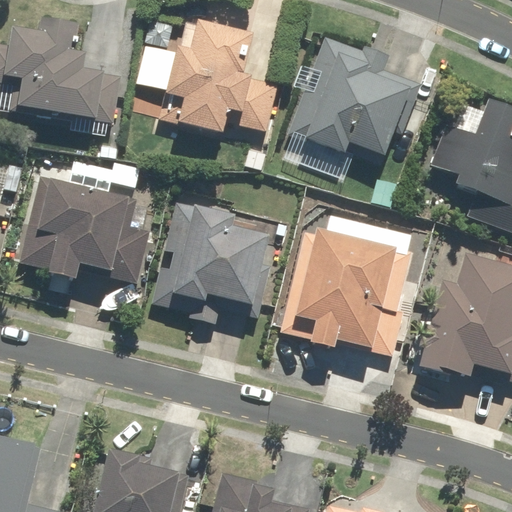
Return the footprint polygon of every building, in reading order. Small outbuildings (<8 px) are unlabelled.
[(0,85),(12,88),(8,113),(30,116),(31,113),(96,122),(103,74),(84,72),(86,57),(72,55),(77,25),(40,19),(38,33),(11,29),(8,46),(0,44),(0,85)] [(252,38),(185,23),(168,98),(182,101),(177,126),(222,136),(224,125),(267,134),(277,86),(251,81),(251,78),(243,76),(252,38)] [(363,53),(324,39),(288,137),(343,157),(347,147),(384,161),(394,136),(403,140),(423,87),(384,72),(389,57),(365,48),(363,53)] [(511,110),(487,101),(474,138),(445,128),(431,169),(459,179),(456,188),(476,194),(467,219),(511,235),(511,110)] [(275,153),(246,146),(239,175),(268,181),(275,153)] [(128,200),(39,179),(19,266),(47,272),(46,277),(76,283),(79,266),(111,274),(128,200)] [(232,217),(175,203),(163,253),(173,255),(169,272),(159,269),(150,306),(188,315),(187,321),(214,328),(219,311),(250,318),(270,238),(230,228),(232,217)] [(412,254),(315,231),(314,236),(305,234),(281,336),(310,343),(309,348),(333,354),(335,348),(393,362),(404,314),(397,312),(412,254)] [(511,267),(465,256),(457,286),(441,282),(430,328),(423,326),(412,371),(511,394),(511,267)] [(37,450),(0,440),(0,511),(55,511),(23,504),(37,450)] [(137,459),(108,452),(93,511),(169,511),(178,476),(136,466),(137,459)] [(257,484),(221,475),(211,511),(309,511),(310,511),(290,506),(289,511),(271,506),(275,492),(256,488),(257,484)]
